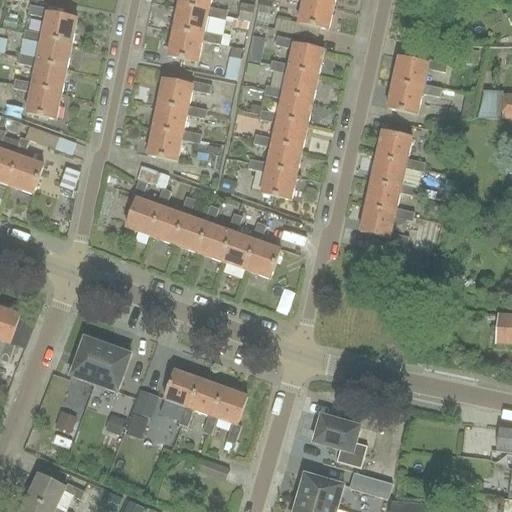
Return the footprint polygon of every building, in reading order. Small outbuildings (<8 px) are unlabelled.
[(180,0),(179,8),(209,14),(210,8),(211,0),(180,0)] [(307,0),(290,0),(304,3),(299,24),(329,31),(335,6),(307,0)] [(262,2),(259,13),(271,16),(273,4),(262,2)] [(42,39),(72,46),(78,21),(49,14),(50,10),(31,5),(29,15),(47,19),(44,34),(42,39)] [(243,5),(239,21),(252,23),(255,7),(243,5)] [(209,14),(179,8),(174,32),(204,39),(205,33),(223,37),(228,12),(210,8),(209,14)] [(235,21),(233,29),(249,32),(250,24),(235,21)] [(67,71),(72,46),(42,39),(44,34),(26,30),(24,39),(42,43),(38,59),(37,65),(67,71)] [(204,39),(174,32),(169,57),(199,63),(203,43),(221,46),(223,37),(205,33),(204,39)] [(293,53),(290,66),(289,71),(320,78),(325,53),(295,46),(296,42),(278,38),(275,50),(293,53)] [(469,53),(467,60),(477,62),(479,54),(469,53)] [(32,90),(62,96),(67,71),(37,65),(38,59),(21,55),(19,64),(37,68),(33,84),(32,90)] [(422,90),(423,85),(426,69),(445,73),(447,64),(428,60),(428,65),(398,58),(393,84),(422,90)] [(314,103),(320,78),(289,71),(290,66),(273,62),(271,71),(288,75),(285,91),(283,96),(314,103)] [(57,121),(62,96),(32,90),(33,84),(16,80),(14,89),(31,93),(27,114),(57,121)] [(189,112),(190,107),(193,92),(211,96),(213,87),(193,83),(193,87),(164,81),(159,106),(189,112)] [(422,90),(393,84),(387,109),(417,116),(421,94),(439,98),(441,89),(423,85),(422,90)] [(283,96),(285,91),(267,87),(265,96),(283,100),(279,115),(278,121),(309,127),(314,103),(283,96)] [(481,92),(480,119),(511,120),(511,96),(505,96),(505,93),(481,92)] [(189,112),(159,106),(154,131),(183,138),(185,132),(188,117),(206,120),(208,111),(190,107),(189,112)] [(20,119),(22,111),(10,108),(8,116),(20,119)] [(273,146),(304,152),(309,127),(278,121),(279,115),(262,111),(260,120),(277,124),(274,140),(273,146)] [(61,139),(31,128),(26,141),(41,146),(56,152),(61,139)] [(0,183),(10,187),(21,158),(15,156),(0,150),(6,134),(0,131),(0,183)] [(183,138),(154,131),(148,156),(178,163),(183,142),(201,145),(203,136),(185,132),(183,138)] [(382,133),(377,158),(406,164),(405,169),(423,173),(425,164),(407,160),(412,139),(382,133)] [(299,177),(304,152),(273,146),(274,140),(257,136),(255,145),(272,149),(269,166),(268,171),(299,177)] [(10,187),(34,196),(45,166),(24,159),(30,143),(21,140),(15,156),(21,158),(10,187)] [(215,157),(212,171),(218,172),(221,158),(215,157)] [(401,189),(399,195),(418,199),(420,189),(401,185),(405,169),(406,164),(377,158),(371,183),(401,189)] [(293,202),(299,177),(268,171),(269,166),(252,162),(250,170),(267,174),(262,195),(293,202)] [(158,174),(143,168),(139,181),(140,182),(149,185),(154,187),(158,174)] [(62,189),(73,193),(80,174),(69,170),(62,189)] [(162,208),(158,207),(143,201),(149,185),(140,182),(133,200),(138,201),(127,229),(151,238),(162,208)] [(225,182),(221,192),(232,196),(235,185),(225,182)] [(401,189),(371,183),(366,207),(396,214),(394,219),(412,223),(415,213),(396,209),(399,195),(401,189)] [(186,217),(181,215),(167,210),(173,194),(164,190),(158,207),(162,208),(151,238),(175,246),(186,217)] [(187,199),(181,215),(186,217),(175,246),(199,255),(210,226),(205,224),(190,219),(196,202),(187,199)] [(199,255),(223,263),(234,234),(229,233),(214,227),(220,211),(211,207),(205,224),(210,226),(199,255)] [(396,214),(366,207),(360,232),(390,239),(389,244),(407,248),(409,239),(391,235),(394,219),(396,214)] [(234,234),(223,263),(247,272),(258,243),(252,241),(238,236),(244,219),(235,216),(229,233),(234,234)] [(259,224),(252,241),(258,243),(247,272),(271,280),(282,252),(261,244),(267,227),(259,224)] [(0,342),(6,344),(0,361),(9,364),(16,346),(11,344),(21,317),(0,309),(0,342)] [(511,316),(498,316),(497,344),(511,345),(511,316)] [(86,340),(72,378),(95,386),(109,348),(86,340)] [(132,356),(109,348),(95,386),(118,394),(132,356)] [(190,430),(196,414),(190,412),(201,381),(176,372),(165,403),(186,411),(181,427),(190,430)] [(214,420),(225,390),(201,381),(190,412),(196,414),(210,419),(204,436),(213,439),(219,422),(214,420)] [(214,420),(219,422),(234,427),(228,444),(237,448),(244,430),(238,428),(249,398),(225,390),(214,420)] [(143,393),(136,414),(150,419),(158,398),(143,393)] [(368,448),(358,445),(363,427),(321,415),(312,445),(341,454),(338,464),(362,470),(368,448)] [(62,418),(58,429),(71,434),(75,423),(62,418)] [(136,418),(129,436),(142,441),(149,422),(136,418)] [(116,420),(111,433),(122,437),(127,424),(116,420)] [(511,453),(511,429),(501,429),(498,453),(511,453)] [(226,483),(231,471),(201,460),(196,472),(226,483)] [(338,511),(345,487),(306,476),(299,500),(338,511)] [(355,476),(350,491),(389,502),(393,487),(355,476)] [(53,511),(56,511),(58,509),(65,495),(81,502),(86,494),(68,485),(66,489),(40,477),(29,500),(53,511)] [(56,511),(53,511),(29,500),(22,511),(63,511),(58,509),(56,511)] [(337,511),(338,511),(299,500),(295,511),(337,511)] [(511,511),(511,502),(505,502),(503,511),(511,511)]
